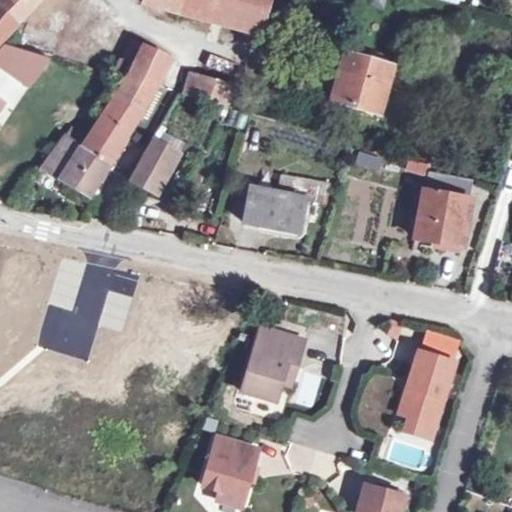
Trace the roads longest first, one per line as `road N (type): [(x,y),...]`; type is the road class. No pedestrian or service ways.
road 1 (residential): [(372,294),(107,245)]
road 2 (residential): [(503,317),(445,511)]
road 3 (residential): [(107,245),(63,347),(0,386)]
road 4 (residential): [(372,294),(333,441)]
road 5 (residential): [(503,317),(372,294)]
